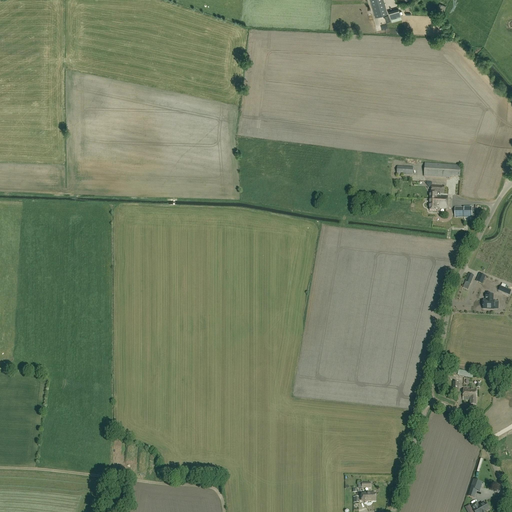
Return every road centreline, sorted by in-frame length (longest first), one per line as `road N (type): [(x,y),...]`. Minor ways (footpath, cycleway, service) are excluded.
road 1 (unclassified): [(428,399),(450,303),(511,184)]
road 2 (unclassified): [(511,511),(485,442),(459,412),(428,399)]
